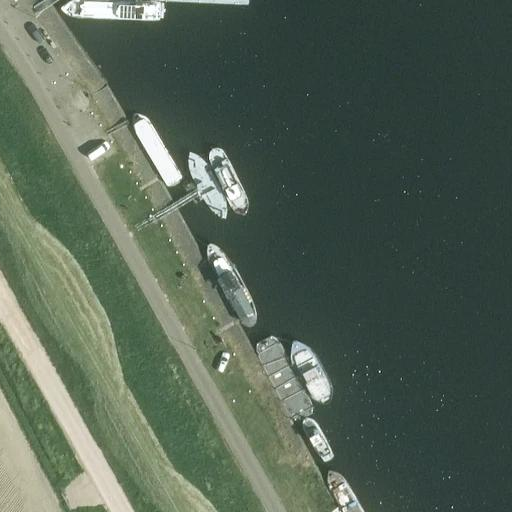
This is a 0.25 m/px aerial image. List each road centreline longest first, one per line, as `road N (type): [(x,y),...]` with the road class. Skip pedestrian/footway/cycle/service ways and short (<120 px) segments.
road 1 (unclassified): [(275,511),(0,30)]
road 2 (track): [(114,511),(0,304)]
